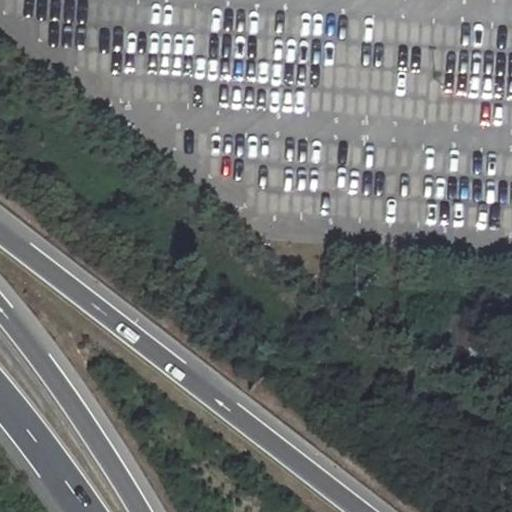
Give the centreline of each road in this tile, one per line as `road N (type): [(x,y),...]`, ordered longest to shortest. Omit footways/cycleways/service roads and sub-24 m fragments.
road 1 (trunk): [(358,511),(0,233)]
road 2 (unknown): [(511,242),(279,232),(245,216),(115,114)]
road 3 (unknown): [(115,114),(511,128)]
road 4 (unknown): [(220,0),(511,16)]
road 5 (trunk): [(141,511),(0,310)]
road 6 (unknown): [(115,114),(0,24)]
road 7 (trunk): [(0,396),(86,511)]
